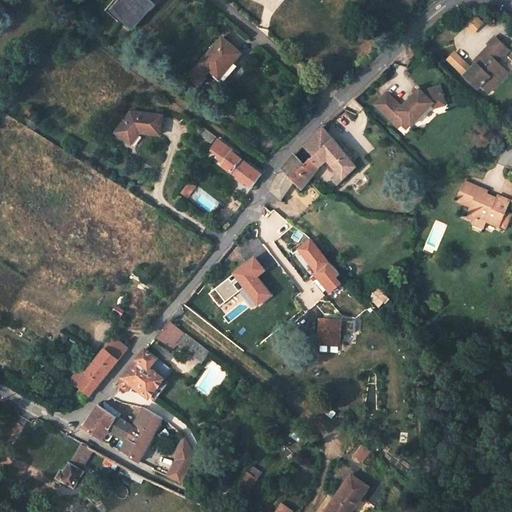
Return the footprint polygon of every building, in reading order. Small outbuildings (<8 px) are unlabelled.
[(152,2),(150,0),(120,0),(111,11),(122,20),(125,17),(133,24),(152,2)] [(483,24),(474,16),(465,25),(474,34),(483,24)] [(489,43),(503,56),(509,49),(496,36),(489,43)] [(221,37),(201,62),(189,78),(200,86),(206,78),(204,76),(210,69),(217,76),(223,69),(228,73),(236,63),(234,62),(241,53),(221,37)] [(503,56),(489,43),(484,49),(485,50),(498,62),(503,56)] [(490,92),(500,82),(496,79),(506,69),(498,62),(485,50),(474,61),(476,63),(465,75),(478,88),(482,84),(490,92)] [(500,82),(509,72),(506,69),(496,79),(500,82)] [(387,93),(375,105),(398,128),(401,125),(406,129),(410,124),(411,125),(433,103),(443,100),(440,86),(421,92),(419,90),(402,108),(387,93)] [(130,111),(120,125),(133,136),(136,132),(160,134),(162,115),(130,111)] [(133,136),(120,125),(115,132),(128,142),(133,136)] [(357,167),(323,127),(303,145),(315,156),(306,165),(295,154),(282,170),(294,182),(302,190),(319,166),(328,159),(339,172),(332,178),(338,184),(357,167)] [(262,174),(233,152),(235,151),(218,138),(214,144),(211,148),(218,154),(215,157),(223,162),(221,164),(251,187),(262,174)] [(207,153),(211,148),(214,144),(212,142),(206,149),(207,153)] [(282,200),(294,182),(282,170),(272,192),(282,200)] [(496,199),(485,195),(487,190),(464,181),(456,200),(470,206),(467,215),(474,218),(478,220),(479,218),(487,221),(499,226),(510,201),(497,195),(496,199)] [(191,182),(182,193),(187,197),(195,186),(191,182)] [(472,223),(484,228),(487,221),(479,218),(478,220),(474,218),(472,223)] [(307,243),(303,239),(302,238),(296,244),(299,249),(307,243)] [(315,243),(312,239),(307,243),(299,249),(318,272),(316,274),(331,293),(342,283),(337,277),(341,274),(331,262),(330,262),(327,258),(324,254),(315,243)] [(435,248),(426,244),(423,251),(432,254),(435,248)] [(330,249),(324,254),(327,258),(332,252),(330,249)] [(235,270),(259,305),(276,294),(262,274),(269,270),(259,254),(235,270)] [(210,291),(220,305),(244,288),(234,274),(210,291)] [(309,283),(305,292),(319,300),(323,291),(309,283)] [(345,339),(345,317),(321,317),(321,339),(345,339)] [(185,333),(170,320),(156,337),(172,349),(177,343),(185,333)] [(211,352),(186,332),(185,333),(177,343),(203,362),(211,352)] [(107,350),(119,360),(129,348),(116,338),(107,350)] [(90,396),(119,360),(107,350),(105,348),(86,372),(81,367),(70,380),(81,389),(90,396)] [(151,395),(162,380),(164,378),(163,377),(170,367),(158,358),(158,357),(146,348),(123,376),(119,390),(121,392),(129,382),(149,397),(151,395)] [(155,398),(166,383),(162,380),(151,395),(155,398)] [(77,394),(85,401),(90,396),(81,389),(77,394)] [(110,429),(118,417),(99,404),(84,428),(103,440),(110,429)] [(144,407),(133,426),(118,417),(110,429),(128,439),(122,452),(139,462),(163,418),(144,407)] [(70,464),(64,474),(67,476),(64,481),(75,487),(83,472),(82,471),(94,449),(83,443),(71,464),(70,464)] [(370,450),(363,444),(355,455),(362,460),(370,450)] [(181,482),(196,457),(189,445),(180,459),(171,477),(181,482)] [(249,473),(257,478),(261,473),(253,467),(249,473)] [(61,472),(58,478),(64,481),(67,476),(64,474),(61,472)] [(248,472),(237,488),(247,495),(258,479),(257,478),(249,473),(248,472)] [(334,498),(352,511),(369,487),(353,475),(346,487),(344,486),(334,498)] [(350,511),(352,511),(334,498),(330,505),(332,507),(328,511),(350,511)] [(292,511),(293,510),(283,503),(276,511),(292,511)]
